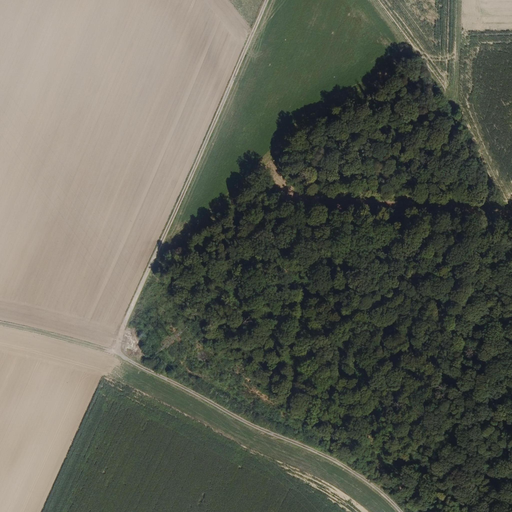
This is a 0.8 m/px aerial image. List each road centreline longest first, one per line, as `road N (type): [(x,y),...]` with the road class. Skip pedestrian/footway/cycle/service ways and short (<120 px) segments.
road 1 (track): [(115,352),(266,0)]
road 2 (track): [(401,511),(347,467),(115,352)]
road 3 (track): [(457,0),(452,117),(511,241)]
